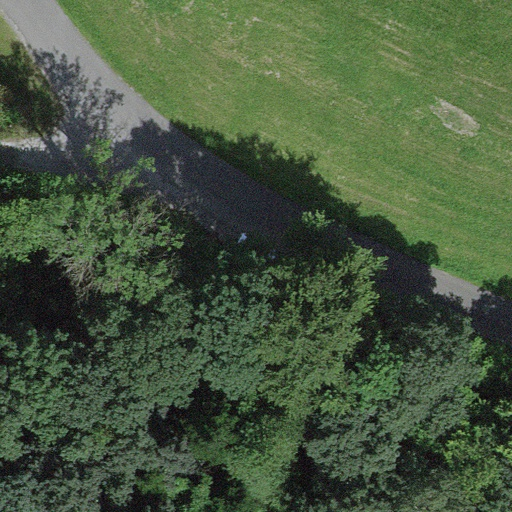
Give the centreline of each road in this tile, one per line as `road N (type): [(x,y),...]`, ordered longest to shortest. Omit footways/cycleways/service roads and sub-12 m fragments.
road 1 (unclassified): [(511,325),(223,200),(90,92),(29,0)]
road 2 (track): [(0,152),(223,200)]
